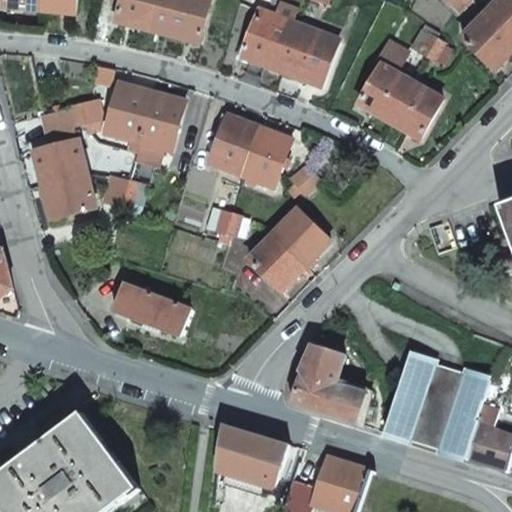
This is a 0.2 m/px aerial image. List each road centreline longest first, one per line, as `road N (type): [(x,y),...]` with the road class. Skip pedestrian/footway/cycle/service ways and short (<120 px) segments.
road 1 (residential): [(0,43),(69,46),(279,106),(430,190)]
road 2 (residential): [(236,407),(279,341),(430,190)]
road 3 (residential): [(53,350),(0,149)]
road 4 (residential): [(236,407),(53,350)]
road 5 (residential): [(419,464),(236,407)]
road 6 (residential): [(430,190),(511,101)]
